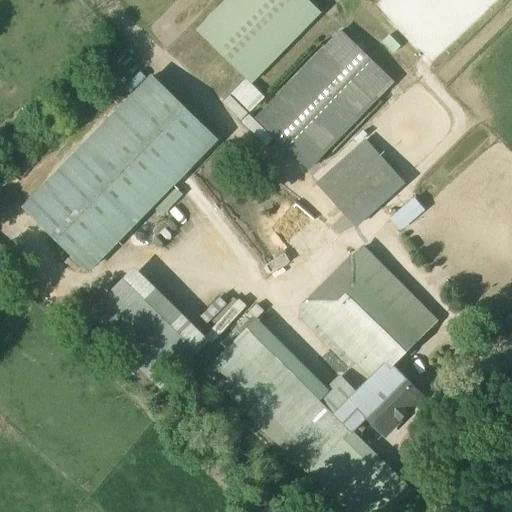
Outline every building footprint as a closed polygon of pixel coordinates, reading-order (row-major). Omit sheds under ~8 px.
[(227,0),(198,31),(251,83),(320,13),(306,0),(227,0)] [(340,33),(325,49),(258,118),(310,169),(377,100),(392,84),(340,33)] [(25,208),(89,271),(216,141),(152,78),(25,208)] [(346,215),(357,227),(404,184),(384,162),(383,163),(368,145),(322,187),(346,215)] [(398,231),(421,209),(410,197),(387,219),(398,231)] [(319,323),(374,378),(387,364),(390,367),(438,322),(364,248),(300,310),(300,317),(313,330),(319,323)] [(89,317),(161,388),(194,356),(121,284),(89,317)] [(341,377),(318,400),(248,331),(207,373),(310,474),(332,451),(351,433),(368,416),(352,399),(358,394),(341,377)] [(368,416),(385,433),(421,398),(390,367),(387,364),(374,378),(358,393),(358,394),(352,399),(368,416)]
